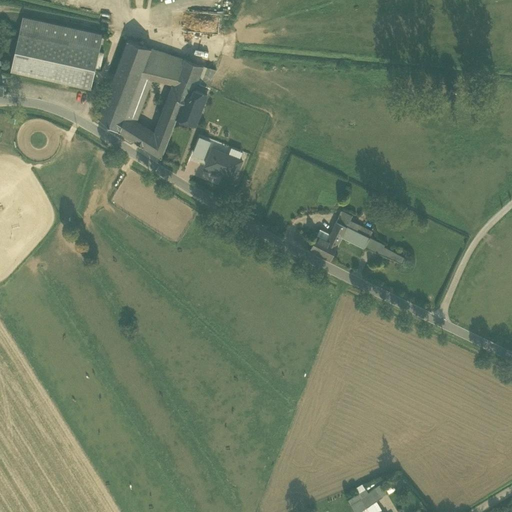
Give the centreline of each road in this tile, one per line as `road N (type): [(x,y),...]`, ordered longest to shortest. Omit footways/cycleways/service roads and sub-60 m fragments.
road 1 (tertiary): [(511,356),(304,258),(66,112),(0,100)]
road 2 (track): [(437,321),(476,238),(511,205)]
